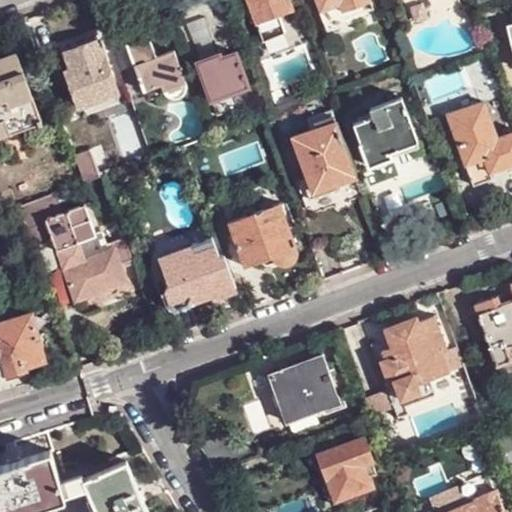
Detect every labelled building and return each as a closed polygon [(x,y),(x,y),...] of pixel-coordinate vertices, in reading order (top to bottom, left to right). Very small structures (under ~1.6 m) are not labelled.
[(249,0),(259,24),(281,16),(295,10),(291,0),(249,0)] [(370,0),(318,0),(323,12),(342,5),(345,13),(372,4),(370,0)] [(374,10),(372,4),(345,13),(342,5),(323,12),(328,27),(355,18),(361,16),(368,13),(374,10)] [(259,24),(266,42),(287,34),(281,16),(259,24)] [(137,66),(158,58),(146,25),(124,32),(137,66)] [(99,94),(102,100),(120,94),(99,42),(67,53),(75,76),(70,78),(79,101),(99,94)] [(174,100),(179,101),(183,100),(187,97),(190,91),(190,86),(189,82),(177,51),(158,58),(137,66),(147,93),(164,86),(167,94),(170,98),(174,100)] [(224,58),(226,64),(241,59),(239,53),(224,58)] [(226,64),(224,58),(223,54),(200,63),(214,100),(251,87),(241,59),(226,64)] [(0,151),(44,134),(49,127),(24,60),(0,69),(0,151)] [(79,101),(81,108),(102,100),(99,94),(79,101)] [(390,154),(418,143),(419,142),(403,99),(372,110),(374,118),(355,124),(370,166),(391,159),(390,154)] [(511,166),(511,133),(498,139),(485,103),(450,116),(467,165),(486,159),(492,174),(509,167),(511,166)] [(337,124),(333,112),(328,114),(330,119),(332,126),(337,124)] [(246,124),(251,136),(271,129),(267,116),(246,124)] [(312,185),(315,193),(334,187),(341,184),(358,177),(337,124),(332,126),(314,132),(295,138),(309,176),(312,185)] [(422,152),(418,143),(390,154),(391,159),(393,164),(422,152)] [(77,157),(87,184),(102,179),(92,151),(77,157)] [(486,159),(467,165),(476,187),(494,180),(492,174),(486,159)] [(312,185),(309,176),(298,180),(301,188),(306,187),(312,185)] [(335,191),(334,187),(315,193),(310,195),(312,200),(335,191)] [(53,196),(21,209),(29,231),(50,224),(61,219),(61,215),(53,196)] [(264,262),(299,249),(283,204),(231,223),(248,268),(264,262)] [(89,205),(61,215),(61,219),(50,224),(60,252),(81,244),(81,242),(97,236),(100,235),(89,205)] [(305,221),(315,249),(335,243),(324,214),(305,221)] [(60,252),(79,302),(105,294),(131,283),(124,265),(118,249),(117,249),(104,254),(97,236),(81,242),(81,244),(60,252)] [(172,304),(181,309),(190,306),(196,296),(215,289),(218,297),(238,290),(226,257),(223,258),(215,237),(194,246),(197,252),(181,259),(182,265),(168,271),(172,285),(165,287),(172,304)] [(115,244),(117,249),(118,249),(124,265),(132,263),(135,261),(128,239),(115,244)] [(264,262),(271,266),(276,265),(280,263),(282,264),(288,265),(295,263),(299,258),(300,253),(299,249),(264,262)] [(503,342),(508,350),(511,348),(511,284),(511,285),(511,302),(511,303),(502,306),(494,309),(491,302),(476,307),(491,346),(503,342)] [(494,309),(502,306),(499,298),(496,300),(491,302),(494,309)] [(0,377),(28,369),(29,367),(48,361),(43,346),(50,344),(51,340),(50,336),(46,335),(41,335),(34,315),(0,326),(2,334),(0,334),(0,377)] [(396,384),(403,400),(422,394),(419,385),(431,381),(450,373),(444,354),(452,350),(451,348),(448,349),(437,320),(440,319),(439,316),(421,323),(419,319),(387,331),(390,340),(393,346),(397,357),(388,361),(383,363),(384,365),(391,384),(391,386),(396,384)] [(511,361),(511,348),(508,350),(503,342),(491,346),(498,364),(495,364),(497,367),(511,361)] [(397,357),(393,346),(383,349),(385,354),(388,361),(397,357)] [(325,357),(272,376),(285,411),(290,423),(342,404),(325,357)] [(437,397),(431,381),(419,385),(422,394),(426,402),(437,397)] [(397,418),(397,421),(412,416),(409,409),(403,400),(396,384),(391,386),(391,384),(388,385),(400,418),(397,418)] [(426,402),(422,394),(403,400),(409,409),(426,402)] [(366,439),(321,456),(338,500),(373,487),(370,476),(378,473),(373,463),(374,462),(366,439)] [(0,511),(27,511),(66,501),(67,498),(67,497),(62,482),(53,452),(23,462),(10,465),(0,468),(0,511)] [(269,469),(261,455),(229,466),(238,480),(269,469)] [(97,511),(150,511),(146,502),(148,501),(144,492),(142,492),(128,462),(85,481),(85,483),(97,511)] [(465,485),(473,504),(478,502),(477,499),(497,490),(491,474),(465,485)] [(84,492),(92,511),(97,511),(85,483),(81,485),(84,492)] [(506,511),(497,490),(477,499),(478,502),(473,504),(453,511),(506,511)]
